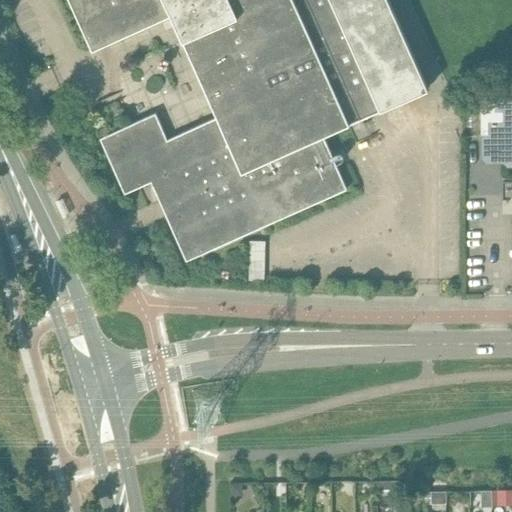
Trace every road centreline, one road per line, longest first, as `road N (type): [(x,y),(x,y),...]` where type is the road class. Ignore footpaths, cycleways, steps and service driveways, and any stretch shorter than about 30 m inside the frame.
road 1 (tertiary): [(425,344),(213,342),(102,368)]
road 2 (tertiary): [(109,394),(217,369),(425,344)]
road 3 (tertiary): [(102,368),(87,314),(0,141)]
road 4 (tertiary): [(0,156),(80,391)]
road 5 (tertiary): [(80,391),(109,511)]
road 6 (tertiary): [(136,511),(109,394)]
